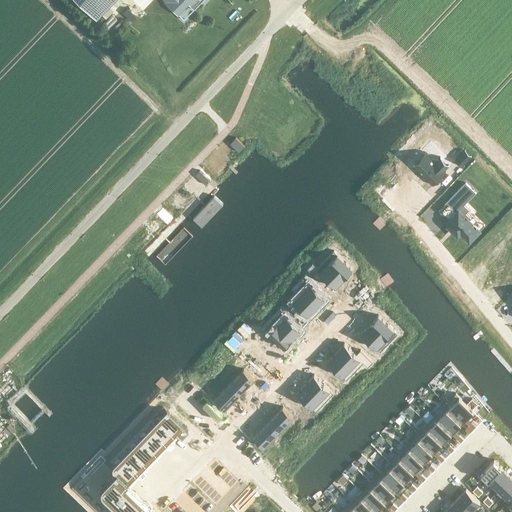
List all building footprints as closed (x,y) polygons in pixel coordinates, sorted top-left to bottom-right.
[(76,0),(95,18),(112,0),(76,0)] [(165,2),(174,11),(184,0),(193,10),(200,3),(196,0),(164,0),(166,1),(165,2)] [(235,136),(230,142),(238,150),(244,144),(235,136)] [(252,150),(217,186),(238,206),(273,170),(252,150)] [(455,160),(461,166),(471,156),(465,150),(455,160)] [(413,165),(413,166),(433,185),(433,184),(432,183),(444,171),(445,172),(446,172),(444,170),(449,165),(448,166),(441,159),(436,164),(426,155),(414,166),(413,165)] [(487,172),(475,161),(468,168),(480,179),(487,172)] [(201,170),(195,175),(206,185),(211,179),(201,170)] [(466,183),(445,204),(455,214),(449,221),(451,222),(448,225),(458,235),(461,232),(465,236),(469,232),(473,236),(479,230),(478,230),(468,220),(471,218),(465,213),(469,210),(464,205),(459,200),(471,188),(466,183)] [(217,186),(183,222),(204,242),(238,206),(217,186)] [(162,208),(156,214),(167,224),(173,218),(162,208)] [(183,222),(148,258),(169,278),(204,242),(183,222)] [(334,251),(325,260),(344,278),(353,269),(349,265),(346,262),(352,256),(339,243),(332,250),(334,251)] [(312,264),(307,269),(320,281),(324,276),(336,287),(344,278),(325,260),(317,268),(312,264)] [(129,277),(117,289),(144,315),(156,303),(129,277)] [(306,279),(298,288),(317,307),(325,298),(313,286),(317,281),(314,278),(310,283),(306,279)] [(301,292),(292,300),(308,316),(317,307),(298,288),(297,288),(301,292)] [(117,289),(105,302),(132,328),(144,315),(117,289)] [(105,302),(93,315),(120,341),(132,328),(105,302)] [(282,311),(273,320),(293,339),(301,330),(282,311)] [(93,315),(81,327),(107,353),(120,341),(93,315)] [(378,315),(370,324),(389,343),(397,334),(387,324),(378,315)] [(261,324),(256,329),(264,337),(269,332),(277,341),(284,348),(293,339),(273,320),(265,329),(261,324)] [(370,324),(361,333),(380,351),(389,343),(370,324)] [(81,327),(69,339),(96,365),(107,353),(81,327)] [(69,339),(58,351),(85,377),(96,365),(69,339)] [(344,343),(336,352),(355,371),(363,362),(368,367),(373,362),(361,350),(356,354),(344,343)] [(58,351),(46,363),(73,389),(85,377),(58,351)] [(336,352),(327,361),(340,373),(336,378),(339,380),(343,376),(346,380),(355,371),(336,352)] [(213,368),(217,364),(210,357),(206,361),(213,368)] [(46,363),(35,374),(62,400),(73,389),(46,363)] [(239,365),(232,372),(247,386),(254,379),(244,369),(239,365)] [(231,371),(224,378),(229,384),(239,394),(247,386),(232,372),(231,371)] [(35,374),(22,388),(48,414),(62,400),(35,374)] [(314,374),(305,383),(325,402),(333,393),(314,374)] [(305,383),(297,392),(316,411),(325,402),(305,383)] [(223,391),(222,392),(232,401),(239,394),(229,384),(223,391)] [(217,387),(210,394),(225,409),(232,401),(222,392),(217,387)] [(22,388),(7,403),(34,429),(48,414),(22,388)] [(474,411),(465,402),(456,393),(448,401),(445,404),(449,407),(464,421),(474,411)] [(283,407),(276,414),(292,429),(299,422),(295,418),(292,415),(289,413),(286,410),(283,407)] [(464,421),(449,407),(440,416),(455,431),(464,421)] [(100,489),(99,492),(100,495),(102,497),(117,511),(150,511),(132,494),(124,487),(175,433),(180,438),(187,431),(182,426),(166,410),(113,465),(112,465),(112,466),(112,467),(111,467),(111,468),(111,469),(111,470),(111,471),(112,471),(112,472),(114,474),(101,487),(100,489)] [(455,431),(440,416),(437,413),(436,413),(434,416),(427,423),(445,440),(455,431)] [(276,414),(268,422),(284,436),(291,429),(291,430),(292,429),(276,414)] [(268,422),(261,429),(271,439),(278,432),(283,436),(284,436),(268,422)] [(445,440),(427,423),(417,433),(436,450),(445,440)] [(261,429),(254,437),(264,447),(271,439),(261,429)] [(436,450),(417,433),(415,436),(408,442),(426,460),(436,450)] [(426,460),(408,442),(405,445),(398,453),(402,456),(417,470),(426,460)] [(417,470),(402,456),(393,465),(407,480),(417,470)] [(488,481),(501,467),(494,460),(480,473),(488,481)] [(407,480),(393,465),(390,462),(380,472),(398,489),(407,480)] [(501,467),(488,481),(493,486),(506,472),(501,467)] [(398,489),(380,472),(370,482),(388,499),(398,489)] [(506,472),(493,486),(498,491),(511,477),(506,472)] [(503,496),(511,486),(511,477),(498,491),(503,496)] [(388,499),(370,482),(361,491),(379,509),(388,499)] [(511,486),(503,496),(509,501),(511,498),(511,486)] [(466,489),(459,496),(473,509),(480,502),(466,489)] [(375,511),(379,509),(361,491),(351,501),(362,511),(375,511)] [(470,511),(473,509),(459,496),(452,503),(461,511),(470,511)] [(362,511),(351,501),(349,504),(342,511),(343,511),(362,511)] [(461,511),(452,503),(446,510),(448,511),(461,511)]
